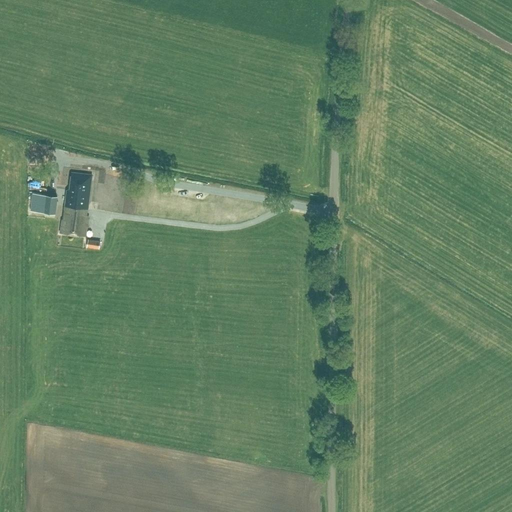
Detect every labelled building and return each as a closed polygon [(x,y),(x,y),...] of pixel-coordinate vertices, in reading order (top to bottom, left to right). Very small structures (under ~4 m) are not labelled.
[(12,147),(23,147),(23,137),(12,137),(12,147)] [(103,163),(103,173),(121,174),(121,163),(103,163)] [(67,189),(65,206),(87,208),(86,209),(88,209),(91,180),(92,174),(71,172),(69,189),(67,189)] [(55,213),(57,196),(32,194),(30,211),(55,213)] [(62,219),(60,233),(86,236),(88,216),(86,215),(86,209),(87,208),(65,206),(63,219),(62,219)] [(98,248),(100,241),(88,239),(87,246),(98,248)]
